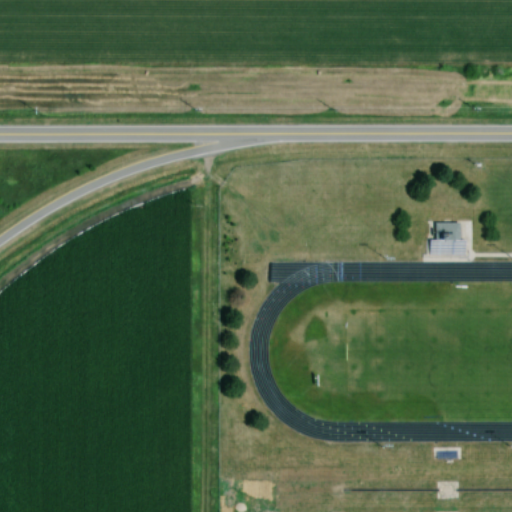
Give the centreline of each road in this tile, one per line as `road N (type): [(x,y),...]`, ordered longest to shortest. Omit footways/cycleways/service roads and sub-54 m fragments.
road 1 (tertiary): [(0,241),(98,184),(263,136)]
road 2 (tertiary): [(0,137),(280,136)]
road 3 (tertiary): [(280,136),(511,136)]
